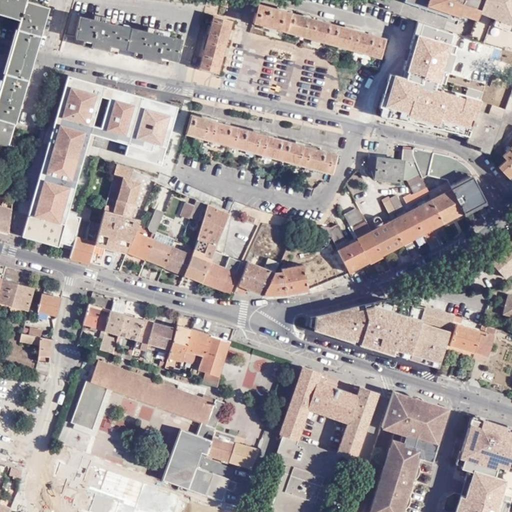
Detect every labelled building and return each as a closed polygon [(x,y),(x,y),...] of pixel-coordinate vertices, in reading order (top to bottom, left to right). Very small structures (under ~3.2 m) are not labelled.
[(0,0),(0,8),(23,15),(17,42),(40,47),(51,9),(27,2),(28,0),(0,0)] [(52,5),(33,0),(28,0),(27,2),(51,9),(52,5)] [(463,14),(477,19),(484,0),(404,0),(404,2),(460,20),(463,14)] [(511,49),(511,0),(484,0),(477,19),(471,38),(511,49)] [(259,3),(254,22),(382,57),(387,38),(259,3)] [(215,14),(201,66),(219,71),(219,69),(234,20),(215,14)] [(102,22),(82,17),(78,37),(94,41),(92,46),(110,51),(112,45),(144,53),(143,57),(161,61),(163,56),(178,61),(182,40),(163,36),(163,33),(155,31),(155,34),(109,23),(110,20),(103,19),(102,22)] [(454,33),(418,21),(401,76),(391,73),(381,107),(384,114),(457,130),(470,134),(479,109),(482,99),(457,91),(456,94),(442,90),(448,70),(451,70),(458,46),(451,43),(454,33)] [(34,68),(40,47),(17,42),(11,64),(25,67),(33,70),(34,68)] [(0,121),(16,126),(17,124),(33,70),(25,67),(11,64),(10,65),(7,74),(6,74),(4,80),(2,79),(0,79),(0,121)] [(49,126),(46,138),(51,139),(29,218),(45,222),(42,236),(75,245),(83,217),(69,214),(86,155),(94,125),(102,96),(106,85),(69,75),(56,123),(54,127),(49,126)] [(505,109),(502,117),(493,144),(498,145),(506,121),(511,123),(511,89),(507,102),(505,109)] [(373,109),(374,96),(340,92),(339,105),(373,109)] [(481,145),(480,149),(490,152),(493,144),(502,117),(505,109),(493,105),(490,113),(479,109),(470,134),(468,141),(481,145)] [(333,171),(338,153),(192,112),(187,131),(333,171)] [(16,129),(16,126),(0,121),(0,156),(1,154),(4,143),(11,145),(16,129)] [(511,174),(511,145),(503,154),(506,158),(498,165),(510,177),(511,174)] [(405,148),(403,159),(417,161),(413,154),(410,149),(405,148)] [(433,152),(414,148),(414,149),(413,154),(431,160),(433,152)] [(452,156),(433,152),(431,160),(463,171),(463,174),(466,179),(473,176),(474,175),(470,170),(467,166),(459,160),(452,156)] [(376,155),(370,154),(368,168),(373,173),(378,177),(402,180),(402,178),(409,179),(413,185),(425,179),(423,176),(417,161),(403,159),(376,155)] [(417,161),(423,176),(427,174),(428,174),(431,160),(413,154),(417,161)] [(431,160),(428,174),(447,178),(449,181),(463,174),(463,171),(431,160)] [(485,200),(473,176),(466,179),(463,174),(449,181),(452,188),(464,211),(485,200)] [(425,179),(413,185),(416,192),(411,195),(410,193),(404,196),(408,202),(429,192),(430,191),(425,179)] [(438,195),(432,198),(444,222),(464,211),(452,188),(446,191),(445,188),(437,193),(438,195)] [(389,198),(383,201),(389,214),(403,206),(397,194),(389,198)] [(0,204),(13,208),(14,201),(0,196),(0,204)] [(205,202),(197,198),(195,203),(190,216),(198,220),(205,202)] [(419,206),(412,209),(424,233),(433,228),(444,222),(432,198),(427,201),(426,198),(418,202),(419,206)] [(190,216),(195,203),(188,200),(182,213),(190,216)] [(230,212),(209,203),(194,246),(192,253),(184,273),(202,280),(215,250),(230,212)] [(0,227),(10,231),(13,208),(0,204),(0,227)] [(127,252),(128,250),(139,223),(140,219),(131,217),(116,209),(106,206),(97,241),(96,243),(127,252)] [(154,238),(165,212),(157,209),(153,220),(155,221),(152,229),(154,231),(151,238),(139,232),(142,225),(139,223),(128,250),(146,258),(154,238)] [(356,209),(344,215),(350,226),(361,220),(356,209)] [(392,220),(404,242),(406,247),(414,243),(412,239),(416,237),(418,242),(422,244),(428,240),(424,233),(412,209),(407,212),(406,209),(397,213),(399,217),(392,220)] [(73,253),(72,257),(91,262),(96,243),(97,241),(86,238),(91,220),(87,219),(89,212),(84,210),(83,217),(75,245),(73,253)] [(374,220),(377,228),(384,224),(381,217),(379,216),(377,215),(376,215),(374,217),(374,218),(374,220)] [(29,218),(23,238),(73,253),(75,245),(42,236),(45,222),(29,218)] [(372,231),(383,254),(404,242),(392,220),(384,224),(377,228),(372,231)] [(352,229),(357,238),(372,231),(367,221),(352,229)] [(329,232),(332,236),(337,245),(346,241),(338,225),(330,229),(323,226),(318,239),(326,241),(328,237),(329,232)] [(299,231),(294,228),(283,255),(288,257),(299,231)] [(436,236),(433,228),(424,233),(428,240),(436,236)] [(358,239),(370,260),(383,254),(372,231),(357,238),(358,239)] [(326,245),(320,248),(322,253),(331,248),(333,251),(345,273),(350,271),(338,250),(339,249),(337,245),(332,236),(330,238),(326,245)] [(173,245),(154,238),(146,258),(164,265),(173,245)] [(338,250),(350,271),(370,260),(358,239),(339,249),(338,250)] [(511,241),(491,261),(494,265),(505,277),(511,271),(511,270),(511,241)] [(189,252),(173,245),(164,265),(184,273),(192,253),(189,252)] [(215,250),(202,280),(223,289),(223,290),(228,292),(231,291),(239,272),(237,271),(230,269),(231,265),(228,264),(231,257),(215,250)] [(304,264),(309,288),(345,273),(333,251),(304,264)] [(230,269),(237,271),(240,261),(231,257),(228,264),(231,265),(230,269)] [(248,287),(264,293),(275,271),(276,270),(280,261),(269,257),(265,267),(248,260),(245,270),(235,290),(242,293),(245,292),(248,287)] [(282,270),(286,292),(309,288),(304,264),(282,267),(282,270)] [(275,271),(264,293),(286,292),(282,270),(276,270),(275,271)] [(28,308),(34,286),(3,277),(1,277),(0,281),(0,300),(28,309),(28,308)] [(52,302),(49,312),(57,314),(62,297),(53,295),(54,293),(44,291),(43,292),(42,292),(41,299),(52,302)] [(38,309),(49,312),(52,302),(41,299),(38,309)] [(115,299),(112,309),(126,313),(128,303),(115,299)] [(421,321),(426,306),(403,302),(384,299),(322,314),(311,315),(310,326),(409,357),(410,354),(420,323),(421,321)] [(101,336),(104,337),(105,333),(106,328),(107,328),(112,309),(91,303),(86,322),(103,328),(101,336)] [(454,314),(426,306),(421,321),(443,328),(452,321),(452,319),(454,314)] [(107,328),(120,332),(126,313),(112,309),(107,328)] [(138,337),(144,317),(126,313),(120,332),(138,337)] [(141,348),(147,350),(150,341),(149,341),(154,320),(144,317),(138,337),(143,339),(141,348)] [(174,325),(155,320),(154,320),(149,341),(150,341),(168,346),(174,325)] [(449,331),(420,323),(410,354),(440,363),(446,339),(449,331)] [(455,328),(451,341),(450,343),(475,351),(481,330),(457,323),(455,328)] [(186,349),(192,328),(177,324),(172,344),(186,349)] [(487,325),(486,329),(495,334),(496,328),(487,325)] [(450,326),(449,331),(446,339),(451,341),(455,328),(450,326)] [(217,385),(230,340),(192,328),(186,349),(196,352),(204,354),(199,369),(206,371),(203,380),(217,385)] [(481,330),(475,351),(488,355),(494,335),(481,330)] [(40,345),(41,336),(31,334),(24,332),(22,341),(40,345)] [(104,337),(101,349),(104,350),(109,335),(105,333),(104,337)] [(50,361),(52,339),(41,336),(40,345),(38,361),(42,361),(50,361)] [(184,354),(186,349),(172,344),(167,359),(172,361),(174,353),(181,355),(181,353),(184,354)] [(511,345),(506,344),(498,371),(511,375),(511,345)] [(193,363),(196,352),(186,349),(184,354),(183,360),(193,363)] [(181,364),(183,360),(180,359),(181,355),(174,353),(172,361),(181,364)] [(212,434),(214,427),(224,401),(203,394),(202,397),(100,359),(92,381),(87,378),(71,421),(93,429),(109,387),(113,389),(201,421),(197,433),(181,427),(162,478),(222,499),(226,486),(240,491),(243,482),(200,466),(201,465),(230,475),(233,466),(206,457),(207,453),(250,466),(256,447),(235,440),(212,434)] [(166,366),(180,371),(181,364),(172,361),(167,359),(166,366)] [(356,459),(379,392),(360,386),(357,394),(318,380),(321,372),(320,372),(303,366),(280,432),(285,434),(270,475),(283,480),(289,482),(287,489),(281,487),(272,511),(320,511),(329,487),(329,486),(324,485),(328,476),(295,464),(297,460),(299,460),(306,441),(298,439),(309,408),(348,422),(339,453),(341,453),(347,456),(356,459)] [(249,369),(245,385),(252,387),(256,371),(249,369)] [(398,380),(395,387),(408,391),(410,384),(398,380)] [(93,429),(71,421),(70,426),(96,435),(113,389),(109,387),(93,429)] [(393,389),(390,396),(381,426),(405,433),(403,441),(392,437),(368,511),(400,511),(419,455),(432,460),(448,407),(393,389)] [(475,415),(471,417),(470,421),(480,424),(482,417),(475,415)] [(505,425),(496,422),(495,424),(491,423),(491,421),(482,417),(480,424),(470,421),(456,465),(464,468),(462,471),(462,474),(467,475),(461,494),(465,496),(463,505),(458,503),(455,511),(495,511),(499,498),(505,479),(500,477),(494,476),(498,464),(504,466),(507,467),(507,465),(509,460),(511,460),(511,430),(504,428),(505,425)] [(237,434),(214,427),(212,434),(235,440),(237,434)] [(329,486),(341,453),(339,453),(306,441),(299,460),(297,460),(295,464),(328,476),(324,485),(329,486)] [(336,490),(347,456),(341,453),(329,486),(329,487),(336,490)] [(504,466),(498,464),(494,476),(500,477),(504,466)] [(22,470),(13,467),(11,473),(21,477),(22,470)] [(289,482),(283,480),(281,487),(287,489),(289,482)] [(4,497),(2,503),(12,507),(14,498),(8,496),(7,498),(4,497)] [(501,511),(505,500),(499,498),(495,511),(501,511)] [(2,503),(0,501),(0,511),(9,511),(12,507),(2,503)]
